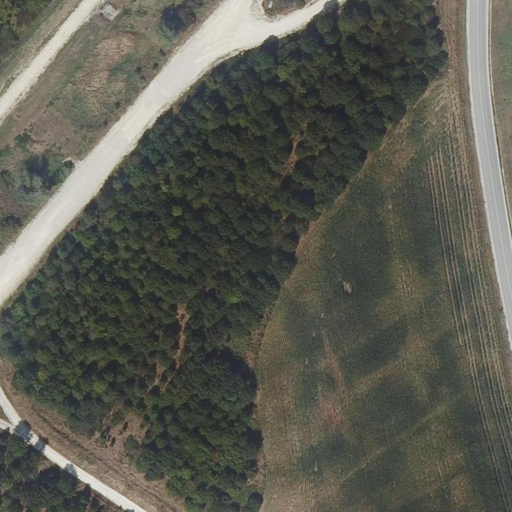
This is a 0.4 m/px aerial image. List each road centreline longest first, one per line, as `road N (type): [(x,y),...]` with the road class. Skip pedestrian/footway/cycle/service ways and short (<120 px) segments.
road 1 (track): [(0,280),(244,0)]
road 2 (track): [(0,425),(135,511)]
